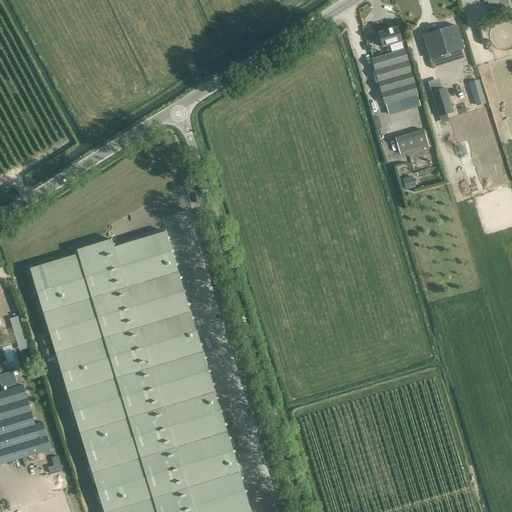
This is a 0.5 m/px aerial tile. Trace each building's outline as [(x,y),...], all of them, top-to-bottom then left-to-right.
[(483,0),(484,3),(487,2),(490,11),(510,5),(508,0),(483,0)] [(457,25),(423,36),(430,59),(464,49),(457,25)] [(392,53),(371,59),(385,105),(386,104),(389,115),(414,107),(419,106),(421,106),(418,95),(405,49),(401,50),(398,43),(402,42),(398,28),(392,30),(392,29),(391,29),(392,30),(389,30),(388,30),(389,31),(379,34),(383,47),(390,45),(392,53)] [(446,88),(431,93),(439,118),(454,113),(446,88)] [(392,139),(398,155),(427,145),(421,129),(392,139)] [(405,189),(415,186),(412,176),(402,179),(405,189)] [(251,511),(202,351),(166,231),(114,247),(112,239),(77,249),(78,253),(30,268),(104,511),(251,511)] [(50,339),(49,338),(48,338),(47,338),(46,338),(45,339),(44,339),(44,340),(43,341),(43,342),(43,343),(43,344),(44,344),(44,345),(45,345),(45,346),(46,346),(47,346),(48,346),(49,346),(50,345),(51,345),(51,344),(51,343),(52,342),(51,341),(51,340),(51,339),(50,339)] [(18,387),(13,371),(0,374),(0,380),(3,392),(13,389),(18,387)] [(35,425),(24,385),(18,387),(13,389),(3,392),(0,392),(0,465),(51,450),(43,423),(35,425)]
